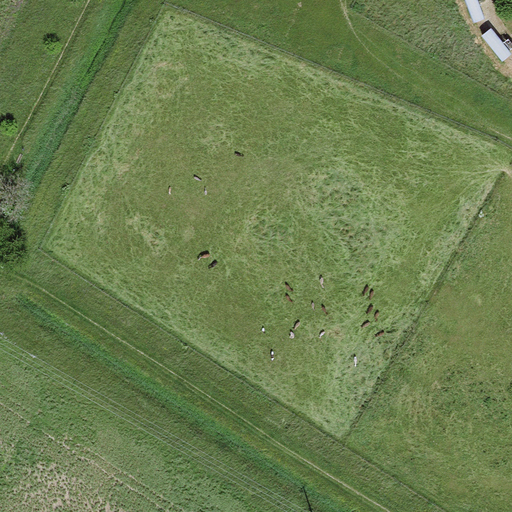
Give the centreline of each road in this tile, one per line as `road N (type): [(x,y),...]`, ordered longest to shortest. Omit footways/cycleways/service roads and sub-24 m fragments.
road 1 (track): [(402,511),(0,264)]
road 2 (track): [(0,170),(90,0)]
